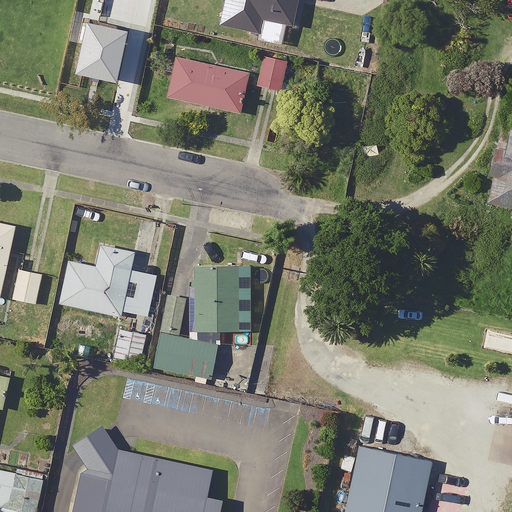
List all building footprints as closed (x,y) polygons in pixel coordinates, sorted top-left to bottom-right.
[(136,6),(109,0),(98,0),(90,40),(73,37),(68,63),(122,74),(136,6)] [(282,60),(260,56),(254,85),(276,89),(282,60)] [(243,73),(171,58),(163,97),(235,112),(243,73)] [(511,110),(506,109),(481,200),(507,207),(505,215),(511,216),(511,110)] [(0,274),(10,226),(0,224),(0,274)] [(129,250),(95,243),(91,265),(62,259),(53,302),(116,315),(117,308),(126,310),(130,293),(121,291),(129,250)] [(245,330),(246,266),(190,265),(189,285),(184,285),(183,329),(245,330)] [(38,274),(16,270),(11,299),(32,303),(38,274)] [(141,333),(114,328),(109,357),(136,362),(141,333)] [(212,344),(154,332),(148,365),(206,377),(212,344)] [(198,396),(123,381),(120,399),(195,413),(198,396)] [(66,488),(59,511),(200,511),(205,493),(102,474),(83,445),(54,462),(66,488)] [(395,511),(403,476),(334,462),(323,511),(395,511)] [(43,476),(0,466),(0,511),(30,511),(33,500),(38,501),(43,476)]
